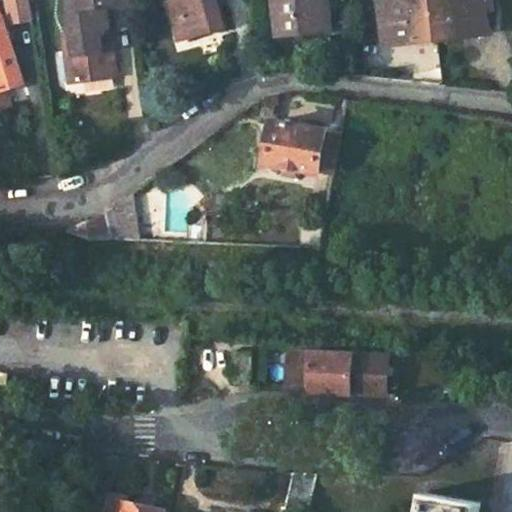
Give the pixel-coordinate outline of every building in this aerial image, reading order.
[(4,0),(6,23),(32,21),(30,0),(4,0)] [(62,0),(67,34),(60,35),(63,59),(70,58),(74,86),(113,81),(109,53),(101,54),(99,41),(113,28),(111,10),(138,7),(137,0),(62,0)] [(171,0),(165,2),(173,26),(181,23),(188,44),(223,32),(212,0),(171,0)] [(330,0),(276,0),(280,37),(333,33),(330,0)] [(434,0),(393,0),(387,1),(391,49),(439,45),(434,0)] [(483,0),(434,0),(439,45),(487,41),(483,0)] [(181,23),(173,26),(166,28),(172,47),(177,48),(188,44),(181,23)] [(0,27),(0,101),(24,93),(2,27),(0,27)] [(74,86),(70,58),(63,59),(67,87),(74,86)] [(344,135),(280,123),(271,165),(335,178),(344,135)] [(114,215),(69,231),(96,242),(121,242),(114,215)] [(292,348),(289,391),(315,392),(317,350),(292,348)] [(254,382),(257,350),(239,350),(237,381),(254,382)] [(386,354),(317,350),(315,392),(354,395),(383,396),(386,354)] [(310,511),(318,480),(295,478),(286,511),(310,511)] [(127,497),(110,494),(104,511),(158,511),(125,504),(127,497)] [(482,511),(484,505),(428,494),(424,511),(482,511)]
